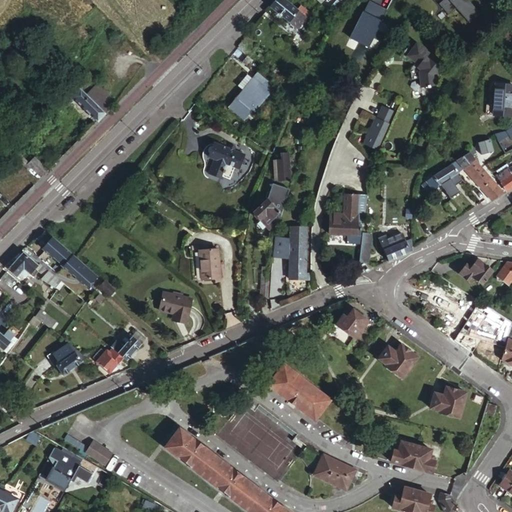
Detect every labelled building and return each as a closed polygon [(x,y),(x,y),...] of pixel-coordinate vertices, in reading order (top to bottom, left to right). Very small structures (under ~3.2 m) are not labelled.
[(274,0),(271,5),(299,28),(312,12),(302,4),(299,7),(289,0),(274,0)] [(336,0),(331,5),(339,13),(349,0),(336,0)] [(250,32),(246,38),(256,46),(261,40),(250,32)] [(244,40),(240,46),(250,54),(255,47),(244,40)] [(414,61),(409,67),(410,77),(418,76),(419,85),(434,83),(433,75),(439,67),(425,56),(428,52),(416,42),(413,46),(409,42),(400,53),(407,58),(411,57),(414,61)] [(485,47),(480,52),(485,56),(489,51),(485,47)] [(60,67),(68,75),(77,66),(68,59),(60,67)] [(92,81),(77,66),(68,75),(81,87),(83,90),(92,81)] [(247,86),(235,104),(251,115),(275,76),(260,66),(256,72),(247,86)] [(241,82),(247,86),(256,72),(250,68),(241,82)] [(492,82),(489,111),(506,113),(509,84),(492,82)] [(87,93),(105,112),(117,101),(98,84),(87,93)] [(108,114),(105,112),(87,93),(83,90),(81,87),(66,102),(69,106),(76,98),(101,123),(108,114)] [(362,142),(378,149),(390,122),(389,122),(394,110),(380,104),(362,142)] [(66,109),(62,106),(54,114),(58,118),(66,109)] [(311,114),(316,116),(317,113),(319,108),(314,106),(311,114)] [(235,119),(232,123),(239,129),(242,125),(235,119)] [(511,125),(495,135),(499,143),(511,135),(511,125)] [(296,148),(303,150),(308,136),(310,132),(303,129),(296,148)] [(217,138),(211,153),(217,156),(211,170),(226,176),(227,173),(233,175),(237,164),(242,166),(249,151),(238,146),(237,149),(229,146),(230,143),(217,138)] [(490,138),(477,142),(481,154),(494,150),(490,138)] [(232,139),(230,143),(229,146),(237,149),(238,146),(239,142),(232,139)] [(30,161),(19,150),(15,154),(29,168),(33,164),(30,161)] [(502,192),(468,150),(449,163),(453,167),(457,173),(466,168),(491,199),(499,194),(502,192)] [(276,183),(291,182),(292,180),(288,154),(280,155),(281,161),(273,162),(276,183)] [(33,164),(29,168),(43,182),(52,173),(34,156),(30,161),(33,164)] [(492,170),(506,189),(511,184),(511,156),(510,158),(511,161),(511,163),(511,164),(511,167),(509,169),(504,162),(492,170)] [(453,167),(449,163),(435,173),(432,175),(429,177),(428,178),(421,184),(429,194),(433,190),(437,187),(441,185),(457,173),(453,167)] [(357,231),(363,232),(364,211),(364,203),(365,196),(366,193),(345,192),(344,213),(329,212),(328,233),(347,234),(357,234),(357,231)] [(308,197),(304,207),(310,209),(313,198),(308,197)] [(482,204),(476,198),(471,201),(476,208),(482,204)] [(268,199),(253,213),(267,226),(281,212),(268,199)] [(448,200),(441,204),(449,216),(456,213),(448,200)] [(278,224),(276,232),(287,234),(288,226),(278,224)] [(290,227),(288,275),(306,275),(308,228),(290,227)] [(44,229),(37,235),(48,244),(54,237),(44,229)] [(377,233),(388,260),(410,251),(411,250),(412,250),(413,237),(405,240),(401,231),(387,237),(384,230),(377,233)] [(357,234),(347,234),(347,241),(349,244),(362,245),(363,232),(357,231),(357,234)] [(371,232),(363,232),(362,245),(361,261),(370,262),(371,232)] [(288,258),(289,237),(273,236),(272,258),(288,258)] [(60,279),(64,283),(75,270),(45,244),(39,252),(52,263),(47,269),(49,270),(60,279)] [(200,247),(198,275),(217,278),(220,249),(200,247)] [(48,272),(23,251),(8,269),(17,275),(24,267),(31,272),(36,265),(45,272),(42,276),(54,286),(60,279),(49,270),(48,272)] [(475,275),(485,282),(494,269),(483,261),(477,268),(469,262),(461,273),(471,280),(475,275)] [(511,278),(511,261),(506,261),(495,276),(507,285),(511,278)] [(260,298),(270,298),(270,296),(269,283),(270,273),(269,267),(260,267),(260,298)] [(13,287),(18,281),(7,272),(1,278),(13,287)] [(115,290),(104,280),(99,286),(109,295),(115,290)] [(56,289),(49,297),(57,304),(64,295),(56,289)] [(163,290),(158,309),(173,313),(176,314),(175,320),(186,322),(191,297),(163,290)] [(100,301),(103,298),(97,293),(94,296),(100,301)] [(41,308),(38,312),(52,326),(57,320),(41,308)] [(367,319),(352,309),(346,317),(342,314),(336,324),(355,337),(367,319)] [(0,326),(0,346),(3,349),(18,330),(13,326),(7,333),(0,326)] [(135,332),(131,336),(140,346),(145,341),(135,332)] [(110,346),(115,351),(125,359),(126,360),(140,346),(131,336),(122,346),(115,340),(110,346)] [(497,371),(507,378),(511,364),(511,363),(511,340),(507,338),(497,371)] [(76,348),(70,343),(53,352),(58,362),(55,364),(61,376),(89,360),(81,353),(76,348)] [(417,356),(400,344),(395,351),(387,345),(378,358),(386,363),(385,365),(402,377),(417,356)] [(125,359),(115,351),(112,355),(109,353),(100,363),(103,366),(112,373),(125,359)] [(58,362),(53,352),(49,354),(55,364),(58,362)] [(330,399),(283,363),(268,383),(314,419),(330,399)] [(103,366),(99,370),(107,377),(112,373),(103,366)] [(443,393),(433,391),(429,406),(438,408),(438,411),(458,417),(465,391),(445,385),(443,393)] [(496,405),(487,403),(484,412),(493,415),(496,405)] [(25,404),(15,409),(18,415),(28,410),(25,404)] [(289,511),(178,427),(163,446),(178,458),(180,457),(190,464),(189,466),(217,487),(218,486),(228,493),(227,495),(249,511),(289,511)] [(40,435),(31,430),(25,438),(34,444),(40,435)] [(112,452),(92,439),(84,451),(104,464),(112,452)] [(80,456),(53,441),(47,453),(55,457),(45,477),(63,486),(80,456)] [(429,448),(399,441),(397,451),(391,450),(388,461),(431,471),(434,460),(427,458),(429,448)] [(355,469),(323,453),(314,472),(346,488),(350,480),(354,481),(356,475),(353,474),(355,469)] [(511,472),(508,470),(499,484),(511,492),(511,472)] [(108,478),(103,475),(100,483),(105,485),(108,478)] [(0,511),(1,511),(3,509),(10,511),(16,498),(4,492),(6,487),(0,484),(0,511)] [(395,493),(392,505),(413,511),(429,511),(432,503),(427,502),(429,493),(403,485),(401,494),(395,493)] [(23,499),(25,495),(15,490),(13,495),(23,499)] [(453,511),(455,509),(456,504),(449,501),(448,496),(444,494),(441,492),(439,496),(446,511),(447,511),(453,511)] [(151,510),(154,503),(145,497),(143,501),(145,502),(143,506),(151,510)]
